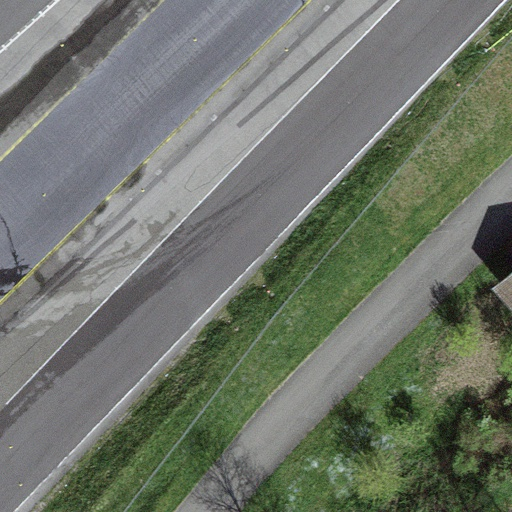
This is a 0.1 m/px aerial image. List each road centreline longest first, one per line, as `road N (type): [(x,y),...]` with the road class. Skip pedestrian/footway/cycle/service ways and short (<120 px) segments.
road 1 (unclassified): [(208,511),(303,399),(511,193)]
road 2 (unknown): [(0,389),(254,134)]
road 3 (unknown): [(0,208),(221,0)]
